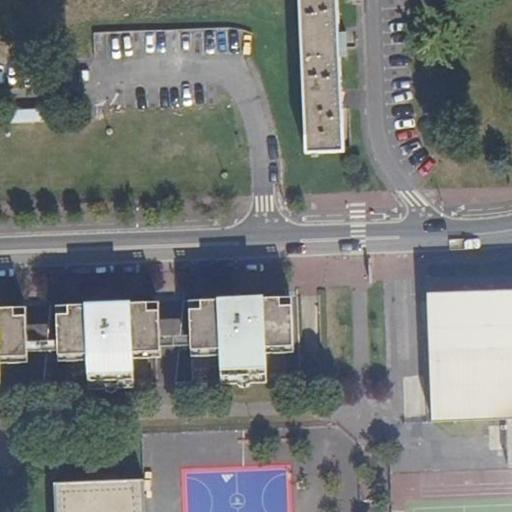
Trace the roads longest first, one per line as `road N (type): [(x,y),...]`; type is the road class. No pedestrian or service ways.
road 1 (residential): [(0,99),(86,97),(113,73),(236,72),(262,161),(265,240)]
road 2 (residential): [(473,236),(422,213),(385,167),(369,116),(366,0)]
road 3 (tertiary): [(0,251),(265,240)]
road 4 (tertiary): [(265,240),(473,236)]
